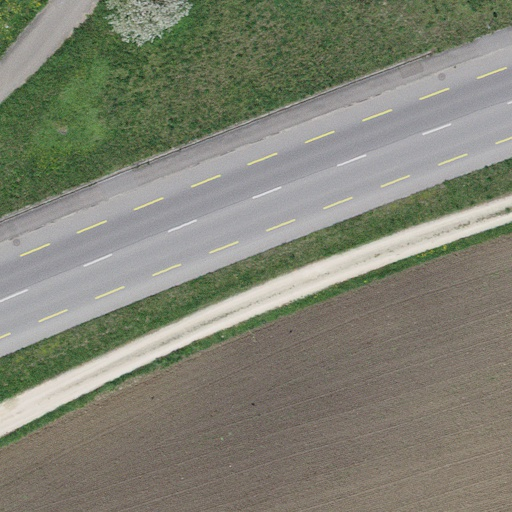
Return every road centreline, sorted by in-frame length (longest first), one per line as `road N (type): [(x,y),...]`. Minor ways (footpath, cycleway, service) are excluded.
road 1 (track): [(511,211),(161,350),(0,425)]
road 2 (primary): [(0,298),(511,99)]
